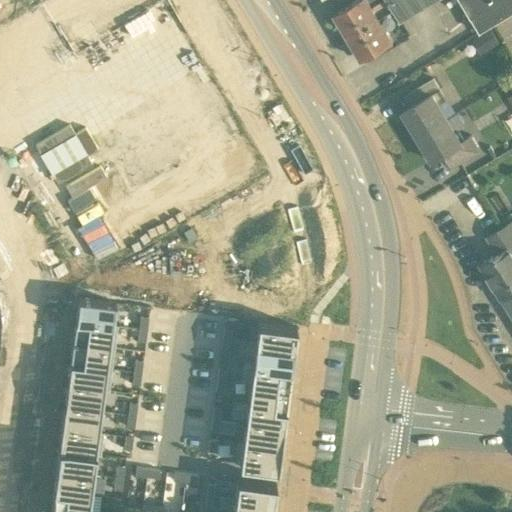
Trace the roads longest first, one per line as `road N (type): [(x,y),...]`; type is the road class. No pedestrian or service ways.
road 1 (tertiary): [(366,419),(378,303),(374,207),(259,0)]
road 2 (residential): [(192,0),(284,151),(316,279)]
road 3 (residential): [(294,511),(317,331)]
road 4 (unclassified): [(511,430),(366,419)]
